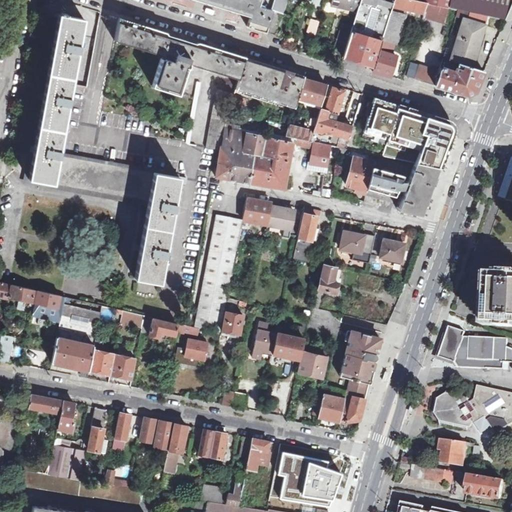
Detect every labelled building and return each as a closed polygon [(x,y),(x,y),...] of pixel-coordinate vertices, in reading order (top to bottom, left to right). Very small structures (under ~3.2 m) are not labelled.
[(271,10),(258,6),(259,0),(199,0),(200,0),(203,1),(221,7),(227,9),(244,14),(247,15),(250,16),(247,26),(259,30),(260,30),(264,32),(265,32),(271,10)] [(274,0),(272,9),(282,11),(285,0),(274,0)] [(333,0),(333,5),(358,11),(361,0),(333,0)] [(392,11),(394,6),(395,0),(361,0),(358,11),(355,19),(353,27),(351,33),(351,34),(344,56),(374,66),(392,11)] [(425,2),(421,1),(416,0),(395,0),(394,6),(425,13),(428,3),(425,2)] [(511,0),(425,0),(425,2),(428,3),(460,9),(472,12),(487,15),(505,19),(511,2),(511,0)] [(265,32),(275,35),(282,12),(282,11),(272,9),(271,10),(265,32)] [(470,20),(472,12),(460,9),(457,17),(464,19),(468,20),(470,20)] [(392,77),(398,55),(393,54),(397,41),(399,42),(407,14),(392,11),(374,66),(373,71),(392,77)] [(487,15),(472,12),(470,20),(486,23),(487,15)] [(54,184),(59,155),(84,18),(59,14),(28,179),(54,184)] [(119,18),(115,41),(162,56),(153,87),(178,95),(188,64),(239,80),(245,57),(202,43),(201,48),(185,43),(186,41),(177,38),(176,40),(161,35),(162,31),(120,18),(119,18)] [(312,19),(309,31),(315,33),(319,21),(312,19)] [(472,67),(473,65),(483,32),(485,26),(485,25),(470,20),(468,20),(464,19),(451,60),(472,67)] [(344,56),(351,34),(347,32),(341,30),(335,50),(344,56)] [(239,80),(235,92),(284,107),(285,106),(294,108),(297,98),(303,78),(304,75),(293,72),(245,57),(239,80)] [(484,71),(472,67),(451,60),(443,58),(439,72),(435,85),(465,94),(476,89),(477,86),(480,81),(481,79),(483,73),(484,71)] [(439,72),(419,65),(413,63),(408,76),(409,77),(415,78),(416,79),(433,84),(435,85),(439,72)] [(297,98),(321,105),(327,85),(305,79),(303,78),(297,98)] [(187,143),(190,145),(200,82),(197,82),(187,143)] [(321,105),(320,108),(328,111),(337,114),(344,90),(333,87),(334,85),(328,83),(327,85),(321,105)] [(234,93),(216,88),(215,97),(232,100),(234,93)] [(232,100),(215,97),(213,104),(230,107),(232,100)] [(453,123),(373,98),(361,138),(384,145),(385,140),(415,149),(418,145),(424,147),(418,164),(443,169),(449,152),(456,134),(458,129),(456,125),(453,123)] [(230,107),(213,104),(212,111),(228,114),(230,107)] [(315,126),(314,131),(322,133),(325,131),(340,136),(339,142),(342,143),(347,144),(352,127),(326,119),(328,111),(320,108),(319,112),(317,118),(315,126)] [(211,118),(226,121),(228,114),(212,111),(211,118)] [(210,125),(224,128),(225,122),(226,121),(211,118),(210,125)] [(209,133),(223,135),(224,129),(224,128),(210,125),(209,133)] [(289,125),(288,127),(285,135),(294,137),(298,138),(307,140),(310,130),(289,125)] [(352,127),(347,144),(346,148),(351,149),(356,128),(352,127)] [(222,143),(221,147),(233,150),(255,154),(262,155),(266,137),(224,129),(223,135),(222,143)] [(255,154),(249,182),(264,185),(267,185),(285,189),(288,172),(294,137),(285,135),(267,132),(266,137),(262,155),(255,154)] [(207,140),(222,143),(223,135),(209,133),(207,140)] [(307,140),(298,138),(297,145),(311,148),(313,141),(310,141),(307,140)] [(206,148),(215,150),(221,150),(221,147),(222,143),(207,140),(206,148)] [(315,142),(311,163),(327,166),(331,145),(315,142)] [(221,150),(219,159),(218,164),(230,166),(231,162),(233,150),(221,147),(221,150)] [(341,147),(340,152),(352,155),(352,157),(354,158),(346,185),(358,187),(357,191),(366,194),(374,168),(377,155),(351,149),(346,148),(341,147)] [(231,162),(230,166),(228,179),(235,180),(237,180),(240,181),(243,181),(249,182),(255,154),(233,150),(231,162)] [(54,184),(149,202),(154,172),(59,155),(54,184)] [(216,176),(221,177),(223,178),(228,179),(230,166),(218,164),(216,176)] [(402,212),(424,218),(434,191),(443,169),(418,164),(402,212)] [(374,168),(366,194),(379,197),(392,201),(398,186),(402,176),(374,168)] [(154,172),(149,202),(134,279),(160,283),(180,177),(154,172)] [(320,175),(317,190),(303,187),(302,190),(304,193),(321,197),(325,176),(320,175)] [(246,198),(242,219),(267,224),(271,205),(272,202),(259,200),(255,200),(246,198)] [(267,224),(285,228),(283,236),(289,238),(294,210),(271,205),(267,224)] [(303,213),(304,213),(317,216),(321,217),(322,211),(322,210),(305,207),(304,208),(303,213)] [(300,234),(299,238),(296,257),(308,260),(312,237),(317,216),(304,213),(300,234)] [(216,215),(195,326),(220,331),(241,220),(216,215)] [(240,228),(238,242),(245,244),(248,229),(240,228)] [(264,242),(266,232),(258,230),(257,237),(261,238),(261,241),(264,242)] [(340,248),(354,251),(352,259),(369,263),(375,235),(364,233),(364,235),(344,231),(340,248)] [(384,239),(380,257),(401,261),(405,243),(384,239)] [(323,290),(336,293),(339,283),(334,282),(337,268),(323,264),(318,289),(323,290)] [(500,323),(499,326),(511,326),(511,270),(508,270),(508,273),(489,272),(487,322),(500,323)] [(1,281),(0,281),(0,296),(9,299),(9,297),(11,284),(1,281)] [(11,284),(9,297),(23,300),(30,301),(30,305),(34,306),(34,304),(35,300),(37,290),(36,290),(34,289),(11,284)] [(312,307),(318,309),(323,290),(318,289),(317,289),(312,307)] [(34,306),(32,316),(60,322),(61,316),(62,314),(63,308),(65,297),(37,290),(35,300),(34,304),(34,306)] [(9,297),(9,299),(7,306),(21,309),(23,300),(9,297)] [(60,322),(52,362),(81,368),(89,370),(93,349),(101,312),(89,310),(70,305),(70,302),(69,301),(70,298),(65,297),(63,308),(62,314),(61,316),(60,322)] [(238,300),(227,298),(225,307),(236,309),(238,300)] [(266,298),(265,304),(273,306),(274,300),(266,298)] [(89,310),(101,312),(102,305),(91,302),(89,310)] [(121,321),(123,310),(116,308),(114,320),(121,321)] [(120,323),(128,325),(128,323),(142,326),(144,315),(123,310),(121,321),(120,323)] [(221,330),(240,334),(244,315),(225,311),(221,330)] [(153,317),(144,315),(142,326),(141,333),(149,335),(153,317)] [(185,330),(186,324),(153,317),(149,335),(160,337),(162,332),(175,335),(177,328),(185,330)] [(272,352),(276,333),(267,331),(268,323),(259,321),(252,356),(261,358),(262,352),(263,350),(272,352)] [(440,356),(455,362),(459,367),(477,367),(505,369),(505,362),(511,362),(511,349),(507,349),(508,338),(464,336),(466,331),(451,326),(440,356)] [(371,383),(371,379),(372,377),(373,374),(374,370),(374,369),(375,364),(376,362),(372,361),(373,360),(375,360),(377,358),(377,355),(374,353),(375,352),(377,352),(380,338),(374,336),(363,333),(351,330),(350,338),(346,356),(342,371),(340,377),(351,379),(348,394),(362,397),(365,398),(366,396),(369,383),(371,383)] [(175,335),(162,332),(160,337),(173,340),(175,335)] [(300,359),(303,346),(305,338),(277,332),(272,353),(300,359)] [(184,355),(204,359),(207,342),(188,338),(186,348),(177,346),(175,361),(183,363),(184,355)] [(0,341),(0,360),(8,362),(11,341),(0,339),(0,341)] [(110,375),(114,353),(113,353),(115,346),(109,344),(108,352),(93,349),(89,370),(110,375)] [(304,351),(301,362),(298,372),(322,378),(324,367),(327,357),(304,351)] [(132,379),(136,358),(114,353),(110,375),(132,379)] [(87,378),(89,370),(81,368),(80,376),(87,378)] [(511,393),(474,385),(472,399),(469,400),(467,398),(467,394),(447,390),(447,392),(445,399),(438,398),(437,397),(431,420),(468,428),(469,426),(470,427),(472,426),(473,424),(477,422),(479,426),(482,430),(491,425),(496,433),(511,422),(511,393)] [(232,406),(232,405),(234,391),(227,390),(224,404),(232,406)] [(365,398),(362,397),(348,394),(345,393),(344,398),(340,421),(346,421),(359,420),(360,420),(362,410),(363,408),(365,400),(365,398)] [(56,399),(31,394),(28,407),(27,411),(33,412),(33,411),(37,412),(37,408),(54,412),(60,413),(63,400),(56,399)] [(318,416),(340,421),(344,398),(331,395),(323,394),(318,416)] [(60,413),(57,429),(71,431),(74,420),(71,419),(74,402),(71,402),(66,401),(63,400),(60,413)] [(93,427),(103,428),(104,426),(106,409),(104,409),(97,407),(95,407),(91,426),(93,427)] [(116,429),(114,436),(125,439),(130,414),(119,412),(116,429)] [(139,439),(144,441),(147,430),(150,431),(147,441),(151,442),(156,419),(144,417),(141,434),(139,439)] [(168,450),(170,440),(173,423),(165,421),(158,419),(156,419),(151,442),(150,447),(168,450)] [(163,470),(174,472),(179,451),(181,452),(184,442),(187,425),(173,423),(170,440),(168,450),(163,470)] [(103,428),(93,427),(88,449),(99,451),(101,439),(103,428)] [(210,456),(215,431),(212,430),(206,429),(204,429),(203,428),(200,445),(198,453),(210,456)] [(223,450),(226,433),(215,431),(210,456),(222,458),(223,450)] [(249,455),(252,438),(247,437),(244,436),(241,452),(249,455)] [(50,469),(49,473),(79,478),(85,451),(70,448),(72,442),(56,438),(50,469)] [(264,454),(264,451),(268,451),(269,441),(252,438),(249,455),(248,458),(246,468),(256,469),(257,464),(269,466),(271,456),(264,454)] [(101,439),(99,451),(105,453),(107,440),(101,439)] [(464,465),(466,453),(467,446),(467,442),(443,439),(441,449),(445,449),(443,462),(464,465)] [(327,460),(279,451),(270,496),(329,505),(340,472),(326,467),(327,460)] [(36,472),(49,474),(49,473),(50,469),(44,468),(44,467),(37,466),(37,465),(24,463),(22,468),(36,471),(36,472)] [(413,469),(411,477),(423,479),(455,484),(457,471),(435,468),(431,467),(414,464),(413,469)] [(55,490),(94,497),(95,496),(140,504),(142,490),(130,488),(126,487),(112,485),(105,484),(80,480),(57,475),(49,474),(36,472),(18,469),(18,470),(17,484),(55,490)] [(113,479),(115,470),(108,469),(105,484),(112,485),(113,479)] [(245,473),(239,472),(234,494),(228,493),(227,496),(226,503),(238,505),(245,473)] [(467,493),(500,499),(504,479),(471,474),(467,493)] [(126,487),(127,482),(113,479),(112,485),(126,487)] [(221,503),(226,504),(226,503),(227,496),(223,495),(224,489),(204,486),(201,498),(221,502),(221,503)] [(286,511),(269,509),(268,511),(238,506),(226,504),(221,503),(208,501),(206,511),(286,511)] [(401,506),(424,510),(426,506),(402,501),(401,506)]
